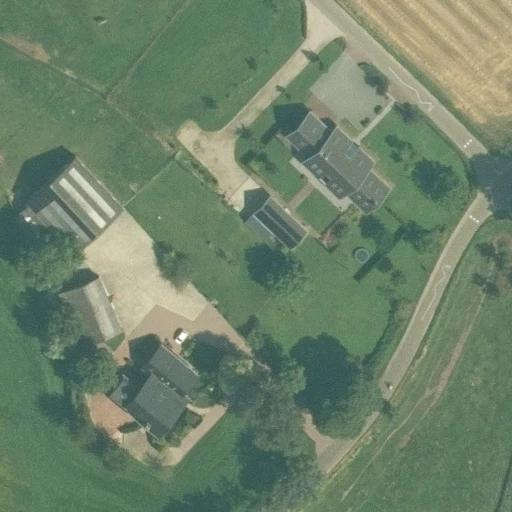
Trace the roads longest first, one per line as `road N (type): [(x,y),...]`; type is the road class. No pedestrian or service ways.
road 1 (unclassified): [(276,511),(385,392),(468,221),(501,181)]
road 2 (unclassified): [(501,181),(314,0)]
